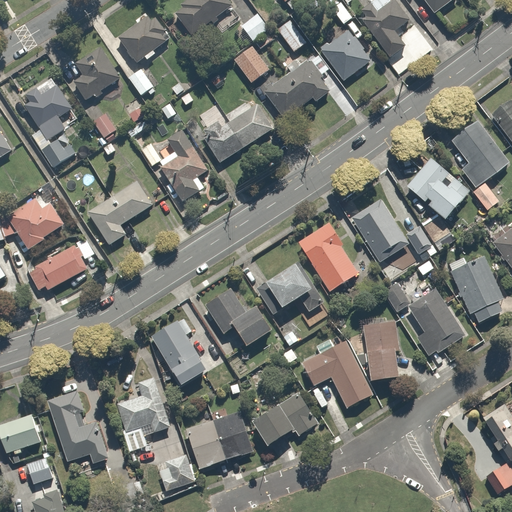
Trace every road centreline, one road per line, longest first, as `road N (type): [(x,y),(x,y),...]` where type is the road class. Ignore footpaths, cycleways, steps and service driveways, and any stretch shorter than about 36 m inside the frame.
road 1 (secondary): [(0,354),(103,313),(326,169),(511,31)]
road 2 (residential): [(511,350),(355,453),(222,503)]
